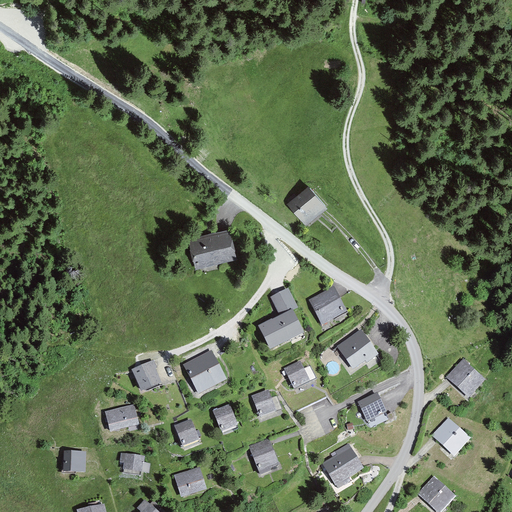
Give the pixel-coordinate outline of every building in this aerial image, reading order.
[(327,209),(308,187),(287,205),(305,227),(327,209)] [(232,261),(225,233),(186,243),(193,270),(232,261)] [(347,312),(334,286),(308,300),(322,325),(347,312)] [(296,307),(288,292),(281,296),(282,298),(275,301),(280,311),(287,308),(288,311),(296,307)] [(298,330),(291,316),(272,325),(270,321),(260,326),(271,348),(291,338),(289,335),(298,330)] [(379,354),(361,329),(337,346),(353,369),(365,360),(367,363),(379,354)] [(227,381),(212,350),(183,364),(198,395),(227,381)] [(483,378),(464,359),(446,377),(466,396),(483,378)] [(157,368),(154,360),(131,369),(141,391),(162,382),(156,368),(157,368)] [(304,368),(300,361),(284,368),(294,389),(317,378),(310,365),(304,368)] [(318,387),(311,390),(316,401),(323,398),(318,387)] [(276,408),(268,390),(252,396),(259,415),(276,408)] [(311,390),(304,393),(309,404),(316,401),(311,390)] [(304,393),(297,396),(302,407),(309,404),(304,393)] [(385,412),(377,393),(359,401),(367,420),(385,412)] [(291,399),(296,411),(302,407),(297,396),(291,399)] [(139,423),(135,404),(105,411),(109,430),(139,423)] [(237,425),(229,404),(214,410),(222,431),(237,425)] [(469,438),(448,418),(432,435),(453,455),(469,438)] [(199,439),(191,419),(175,426),(183,446),(199,439)] [(279,464),(268,438),(248,446),(260,475),(271,470),(270,468),(279,464)] [(364,467),(349,443),(331,454),(333,457),(322,463),(335,485),(364,467)] [(85,470),(86,451),(64,451),(64,469),(85,470)] [(142,460),(119,457),(117,472),(145,476),(147,466),(141,465),(142,460)] [(207,489),(200,467),(175,475),(181,496),(207,489)] [(440,511),(452,501),(432,481),(416,497),(431,511),(440,511)] [(159,511),(145,499),(137,508),(141,511),(139,511),(159,511)]
